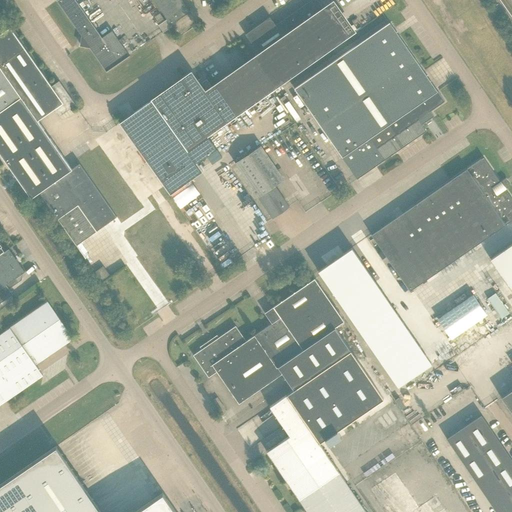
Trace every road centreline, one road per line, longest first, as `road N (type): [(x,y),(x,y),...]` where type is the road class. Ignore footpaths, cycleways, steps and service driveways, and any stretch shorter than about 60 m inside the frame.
road 1 (unclassified): [(148,344),(493,119)]
road 2 (unclassified): [(266,511),(148,344)]
road 3 (unclassified): [(114,364),(0,198)]
road 4 (unclassified): [(101,104),(120,101),(267,0)]
road 5 (unclassified): [(215,511),(114,364)]
road 6 (unclassified): [(493,119),(411,0)]
road 7 (unknown): [(485,511),(436,440),(474,401)]
road 8 (unclassified): [(0,446),(114,364)]
road 9 (unclassified): [(101,104),(69,75),(22,0)]
